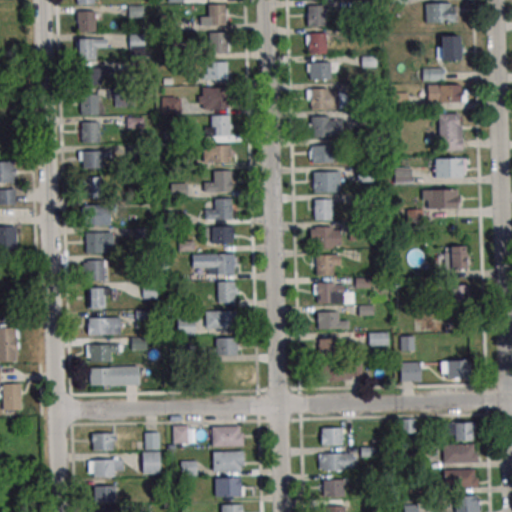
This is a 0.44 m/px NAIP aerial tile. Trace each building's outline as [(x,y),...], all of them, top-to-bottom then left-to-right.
[(457,3),(425,3),(425,22),(457,22),(457,3)] [(206,4),(224,4),(225,25),(206,25),(206,4)] [(306,6),(324,6),(324,27),(306,27),(306,6)] [(76,11),(94,11),(94,32),(76,32),(76,11)] [(207,32),(225,32),(225,53),(207,53),(207,32)] [(306,34),(324,33),(325,54),(307,55),(306,34)] [(144,34),(128,34),(128,55),(144,55),(144,34)] [(436,61),(462,61),(462,35),(436,35),(436,61)] [(76,39),(94,39),(95,60),(77,60),(76,39)] [(307,62),(329,61),(330,80),(308,81),(307,62)] [(227,79),(227,62),(203,62),(203,79),(227,79)] [(422,67),(422,80),(443,80),(443,67),(422,67)] [(81,68),(81,85),(101,85),(101,68),(81,68)] [(465,102),(465,84),(425,84),(425,102),(465,102)] [(226,87),(198,87),(198,108),(226,108),(226,87)] [(309,89),(327,88),(327,91),(337,91),(337,109),(309,110),(309,89)] [(79,94),(97,94),(97,115),(79,115),(79,94)] [(161,114),(181,114),(181,97),(161,97),(161,114)] [(438,150),(461,150),(461,114),(438,114),(438,150)] [(210,115),(228,115),(228,136),(210,137),(210,115)] [(310,117),(328,116),(329,137),(310,138),(310,117)] [(80,123),(98,122),(99,143),(80,144),(80,123)] [(202,145),(202,162),(230,162),(230,145),(202,145)] [(310,146),(331,145),(332,163),(310,163),(310,146)] [(111,150),(78,150),(78,168),(111,168),(111,150)] [(464,158),(433,158),(433,178),(464,178),(464,158)] [(0,183),(15,183),(15,161),(0,161),(0,183)] [(394,183),(410,183),(410,167),(394,167),(394,183)] [(211,171),(229,170),(230,192),(212,192),(211,171)] [(312,172),(330,172),(330,193),(312,193),(312,172)] [(82,178),(100,177),(100,198),(82,199),(82,178)] [(186,182),(170,183),(171,196),(187,195),(186,182)] [(0,204),(15,204),(15,189),(0,188),(0,204)] [(458,209),(458,189),(421,189),(421,209),(458,209)] [(213,198),(231,198),(232,219),(213,219),(213,198)] [(312,199),(330,199),(330,220),(312,220),(312,199)] [(83,205),(109,204),(109,225),(84,226),(83,205)] [(0,253),(16,253),(16,226),(0,226),(0,253)] [(232,243),(232,226),(205,226),(205,243),(232,243)] [(313,227),(331,227),(332,248),(313,248),(313,227)] [(84,233),(102,233),(103,254),(84,254),(84,233)] [(466,246),(442,246),(442,269),(466,269),(466,246)] [(214,254),(233,253),(233,274),(215,275),(214,254)] [(314,255),(333,255),(333,276),(315,276),(314,255)] [(85,260),(103,260),(103,281),(85,281),(85,260)] [(215,281),(233,281),(234,302),(216,303),(215,281)] [(315,282),(333,282),(334,303),(315,303),(315,282)] [(447,285),(447,304),(468,304),(468,285),(447,285)] [(85,288),(103,288),(104,309),(86,309),(85,288)] [(150,310),(135,310),(135,327),(150,327),(150,310)] [(204,328),(234,328),(234,310),(204,310),(204,328)] [(316,312),(337,312),(337,329),(316,329),(316,312)] [(120,317),(92,317),(92,334),(120,334),(120,317)] [(195,318),(177,318),(177,334),(195,334),(195,318)] [(0,360),(16,361),(16,326),(0,325),(0,360)] [(388,332),(368,332),(368,345),(388,345),(388,332)] [(237,337),(212,337),(212,355),(237,355),(237,337)] [(317,339),(338,339),(338,356),(318,356),(317,339)] [(86,361),(113,361),(113,352),(121,352),(121,343),(86,343),(86,361)] [(465,360),(444,360),(444,378),(465,378),(465,360)] [(419,361),(399,361),(399,381),(419,381),(419,361)] [(361,380),(361,362),(320,362),(320,380),(361,380)] [(139,367),(89,367),(89,385),(139,385),(139,367)] [(1,409),(21,409),(21,383),(1,383),(1,409)] [(413,432),(413,420),(402,419),(402,432),(413,432)] [(473,440),(473,422),(443,422),(443,440),(473,440)] [(172,444),(188,444),(188,426),(172,426),(172,444)] [(211,447),(242,446),(242,433),(238,433),(238,426),(210,427),(211,447)] [(319,428),(340,428),(340,445),(320,445),(319,428)] [(159,432),(144,432),(144,448),(159,448),(159,432)] [(114,450),(114,433),(90,433),(90,450),(114,450)] [(476,463),(476,445),(442,445),(442,463),(476,463)] [(210,452),(241,451),(241,466),(239,466),(239,471),(211,472),(210,452)] [(159,452),(141,452),(142,473),(159,473),(159,452)] [(321,454),(351,453),(351,470),(321,470),(321,454)] [(119,459),(87,459),(87,476),(119,476),(119,459)] [(197,460),(179,460),(179,474),(197,474),(197,460)] [(476,470),(443,470),(443,488),(476,488),(476,470)] [(217,480),(238,479),(238,496),(218,496),(217,480)] [(321,480),(342,480),(342,497),(322,497),(321,480)] [(116,485),(93,485),(93,502),(116,502),(116,485)] [(455,511),(477,511),(478,496),(455,496),(455,511)]
